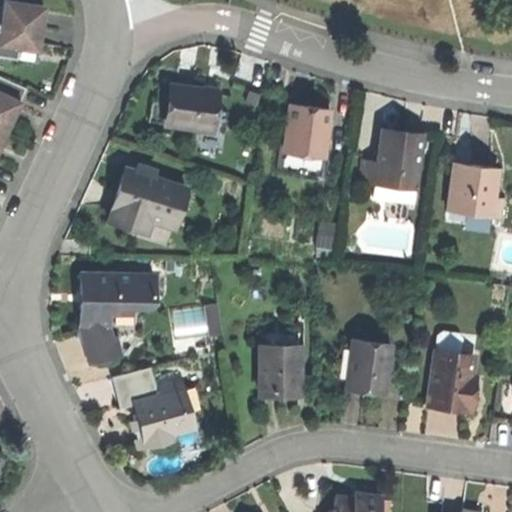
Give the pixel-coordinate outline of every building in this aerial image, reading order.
[(20,5),(2,3),(0,24),(0,59),(7,60),(8,50),(16,51),(37,54),(43,8),(20,5)] [(15,56),(16,51),(8,50),(7,60),(15,61),(15,56)] [(0,80),(0,95),(20,104),(26,92),(0,80)] [(163,124),(171,125),(176,84),(169,83),(166,103),(163,124)] [(176,84),(171,125),(213,130),(219,90),(176,84)] [(0,132),(6,135),(14,117),(11,116),(12,114),(14,110),(17,112),(20,104),(0,95),(0,132)] [(288,101),(284,148),(324,152),(327,126),(328,117),(329,106),(308,103),(288,101)] [(374,182),(415,186),(421,132),(403,130),(380,128),(376,159),(374,182)] [(374,184),(374,182),(376,159),(361,158),(359,183),(374,184)] [(453,161),(448,209),(466,211),(466,207),(493,210),(498,166),(477,164),(453,161)] [(134,162),(131,169),(144,173),(146,166),(134,162)] [(154,168),(146,166),(144,173),(152,175),(154,168)] [(109,219),(134,227),(138,214),(152,218),(174,225),(186,186),(152,175),(144,173),(131,169),(126,167),(117,192),(109,219)] [(147,231),(152,218),(138,214),(134,227),(147,231)] [(81,273),(81,292),(86,292),(86,297),(86,303),(80,303),(81,327),(89,362),(121,354),(117,337),(112,338),(108,320),(108,311),(114,311),(114,306),(149,306),(154,306),(154,302),(154,273),(81,273)] [(170,310),(175,340),(221,332),(217,302),(170,310)] [(351,338),(346,388),(364,390),(384,392),(386,373),(386,366),(388,355),(389,341),(351,338)] [(260,345),(260,394),(281,394),(281,387),(299,387),(298,345),(260,345)] [(445,406),(470,410),(473,386),(469,386),(470,374),(473,354),(435,349),(428,404),(445,406)] [(395,356),(388,355),(386,366),(394,367),(395,356)] [(119,407),(134,403),(133,400),(157,394),(155,384),(150,365),(111,375),(119,407)] [(181,377),(155,384),(157,394),(178,389),(184,387),(181,377)] [(132,422),(138,446),(171,438),(173,448),(205,440),(201,424),(194,426),(189,407),(183,408),(178,389),(157,394),(133,400),(134,403),(136,410),(141,413),(143,420),(139,421),(132,422)] [(379,511),(381,494),(363,493),(360,498),(354,497),(336,495),(334,509),(330,509),(329,511),(379,511)]
